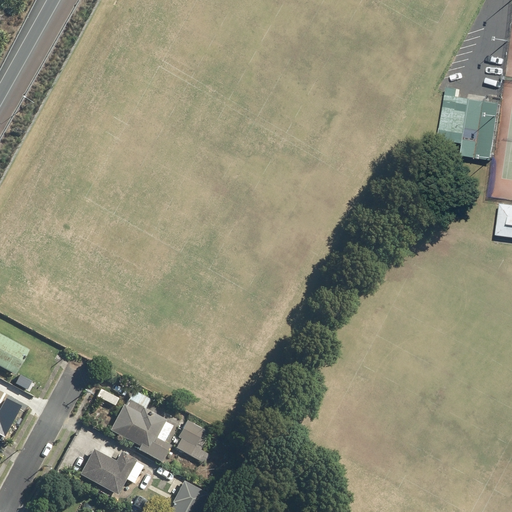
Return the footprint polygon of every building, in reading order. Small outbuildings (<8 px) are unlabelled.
[(503,102),(444,93),(437,139),(467,144),(465,155),(494,159),(503,102)] [(511,204),(501,204),(497,238),(511,239),(511,204)] [(0,334),(0,367),(15,375),(29,350),(0,334)] [(99,388),(95,398),(114,407),(118,398),(99,388)] [(152,403),(131,392),(110,431),(137,446),(135,450),(160,464),(169,447),(156,439),(166,421),(148,411),(152,403)] [(204,430),(188,421),(177,438),(180,439),(174,448),(201,464),(208,454),(200,449),(206,439),(200,436),(204,430)] [(92,447),(77,475),(116,495),(124,480),(133,485),(142,466),(118,453),(115,459),(92,447)] [(197,511),(207,492),(183,481),(169,511),(197,511)] [(138,496),(133,505),(141,511),(147,501),(138,496)]
